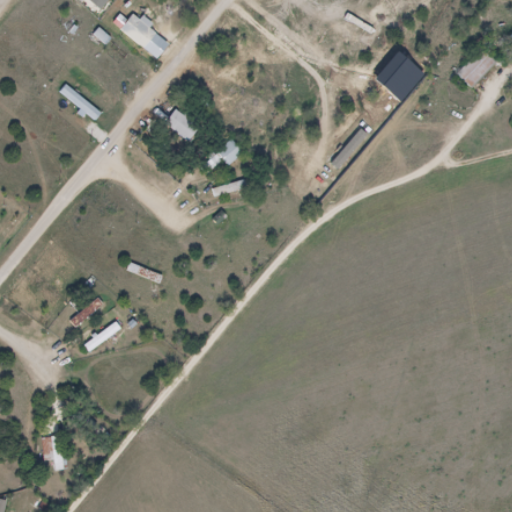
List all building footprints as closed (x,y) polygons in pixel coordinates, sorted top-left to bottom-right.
[(141,21),(135,14),(121,28),(143,50),(159,34),(144,18),(141,21)] [(107,43),(125,61),(129,55),(111,38),(107,43)] [(486,53),(462,79),(478,94),(502,67),(486,53)] [(202,129),(181,105),(171,114),(166,109),(159,115),(185,144),(202,129)] [(206,174),(227,160),(230,165),(237,160),(227,145),(199,163),(206,174)] [(216,198),(248,188),(246,180),(213,190),(216,198)] [(90,352),(121,330),(117,323),(85,346),(90,352)] [(63,437),(52,438),(56,472),(66,470),(63,437)] [(3,502),(1,511),(11,511),(13,504),(3,502)]
